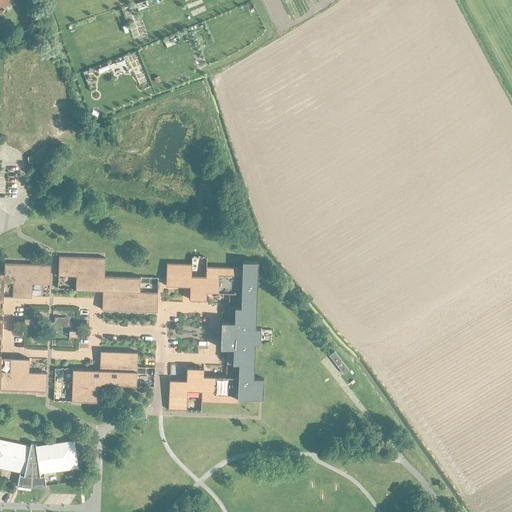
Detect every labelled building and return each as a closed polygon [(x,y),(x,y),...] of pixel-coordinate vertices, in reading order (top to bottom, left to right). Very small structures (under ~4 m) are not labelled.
[(0,0),(0,12),(9,0),(0,0)] [(114,62),(116,68),(127,63),(125,58),(114,62)] [(104,275),(105,257),(59,255),(58,275),(76,275),(75,289),(95,290),(95,285),(103,286),(102,309),(157,311),(158,292),(140,291),(140,276),(104,275)] [(186,410),(187,391),(201,391),(201,401),(238,403),(238,398),(263,399),(264,378),(253,377),(255,343),(259,343),(260,328),(255,327),(258,261),(242,260),(242,267),(206,265),(205,275),(191,275),(191,263),(167,262),(166,285),(183,286),(183,281),(190,281),(189,299),(206,300),(206,292),(241,293),(241,307),(229,306),(228,321),(221,321),(221,328),(224,328),(224,340),(220,340),(220,348),(227,348),(226,363),(239,363),(238,377),(203,376),(203,368),(187,367),(186,385),(179,385),(179,380),(169,379),(168,409),(186,410)] [(0,299),(3,300),(3,295),(31,296),(32,283),(50,284),(51,264),(4,262),(4,271),(0,271),(0,389),(46,391),(47,372),(29,371),(29,358),(1,357),(1,353),(0,352),(0,335),(2,336),(2,316),(0,316),(0,299)] [(72,369),(71,401),(100,402),(100,385),(136,386),(137,352),(100,350),(99,374),(92,374),(92,369),(72,369)] [(334,351),(329,355),(343,374),(348,370),(334,351)] [(0,438),(0,465),(20,470),(17,484),(31,486),(32,486),(45,485),(46,485),(44,471),(77,467),(73,440),(40,445),(40,446),(37,447),(36,442),(33,442),(31,442),(30,447),(26,446),(26,445),(0,438)]
